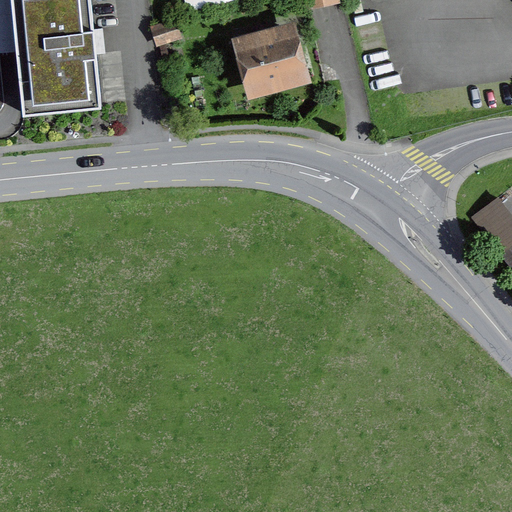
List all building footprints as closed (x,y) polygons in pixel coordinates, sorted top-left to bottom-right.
[(91,0),(8,0),(21,113),(103,104),(91,0)] [(342,1),(341,0),(309,0),(312,9),(342,1)] [(151,28),(157,46),(182,38),(176,20),(151,28)] [(294,20),(234,37),(251,97),(311,80),(294,20)] [(511,213),(497,195),(469,216),(511,271),(511,213)]
